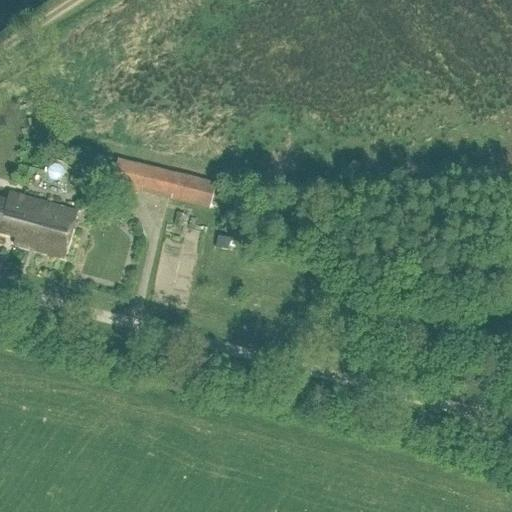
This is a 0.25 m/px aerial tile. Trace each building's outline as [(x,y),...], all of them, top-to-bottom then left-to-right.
[(112,186),(208,210),(215,183),(119,159),(112,186)] [(31,170),(18,166),(15,176),(28,180),(31,170)] [(13,245),(14,245),(27,200),(9,194),(7,202),(0,200),(0,233),(15,237),(13,245)] [(27,200),(14,245),(28,249),(29,247),(36,249),(36,251),(64,259),(76,213),(27,200)] [(145,259),(148,239),(139,237),(136,257),(145,259)]
